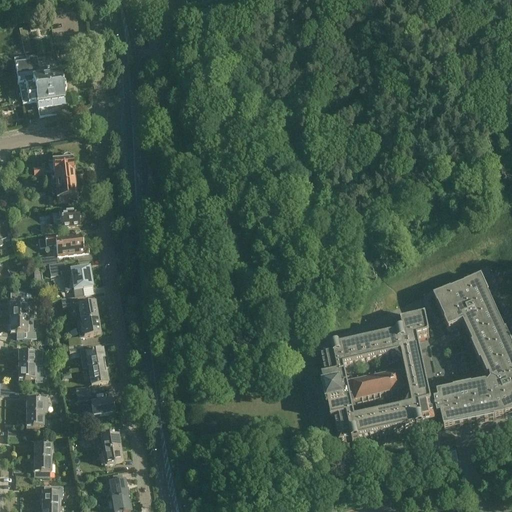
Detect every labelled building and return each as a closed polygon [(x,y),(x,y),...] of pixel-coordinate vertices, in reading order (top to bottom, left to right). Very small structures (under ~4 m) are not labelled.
[(7,9),(0,10),(0,25),(11,22),(7,9)] [(22,38),(23,46),(30,44),(28,37),(22,38)] [(36,104),(39,120),(67,115),(64,96),(67,91),(65,84),(61,81),(60,78),(50,80),(49,72),(40,74),(37,60),(28,62),(27,59),(14,61),(23,107),(36,104)] [(72,160),(72,159),(72,158),(71,158),(70,157),(69,156),(68,156),(66,156),(65,157),(64,157),(64,158),(63,158),(63,159),(63,160),(63,161),(63,162),(52,163),(53,171),(43,173),(43,170),(33,171),(34,178),(54,176),(73,174),(74,174),(72,160)] [(16,175),(13,163),(7,165),(10,177),(16,175)] [(4,178),(10,177),(7,165),(1,167),(4,178)] [(73,174),(54,176),(55,188),(75,186),(73,174)] [(12,183),(8,184),(11,195),(15,194),(15,193),(21,192),(19,187),(14,187),(12,183)] [(238,202),(225,184),(218,189),(231,206),(238,202)] [(75,186),(55,188),(58,207),(68,206),(67,200),(76,199),(75,186)] [(57,230),(56,227),(43,229),(44,237),(67,234),(66,229),(80,227),(78,213),(67,215),(67,213),(59,214),(61,229),(57,230)] [(48,267),(59,266),(59,260),(89,255),(88,247),(83,248),(81,236),(45,241),(46,249),(55,248),(57,258),(47,259),(48,267)] [(67,273),(66,265),(59,266),(48,267),(50,279),(61,278),(65,294),(66,295),(67,295),(68,294),(69,292),(73,292),(74,301),(83,299),(82,291),(92,290),(89,270),(67,273)] [(17,267),(7,273),(11,278),(20,272),(17,267)] [(437,398),(439,404),(432,405),(435,419),(441,417),(444,433),(505,420),(511,416),(511,346),(482,279),(434,301),(449,335),(464,328),(473,348),(472,349),(480,367),(481,366),(488,380),(490,380),(491,385),(488,389),(486,387),(437,398)] [(10,307),(10,321),(33,321),(34,301),(23,301),(23,295),(10,295),(10,307)] [(84,302),(74,303),(74,301),(60,303),(62,311),(70,310),(70,313),(76,312),(75,310),(78,310),(81,324),(98,321),(95,304),(84,306),(84,302)] [(33,321),(10,321),(10,335),(16,335),(16,342),(37,342),(35,335),(33,335),(33,321)] [(77,324),(79,340),(80,340),(80,341),(101,337),(98,321),(81,324),(77,324)] [(420,437),(418,430),(424,429),(424,426),(436,424),(435,419),(432,405),(418,342),(430,339),(426,321),(401,326),(403,335),(333,350),(333,353),(322,355),(326,379),(322,380),(324,392),(321,392),(325,411),(328,410),(331,422),(335,421),(340,444),(352,442),(353,444),(356,444),(357,450),(360,449),(360,450),(420,437)] [(68,342),(69,350),(82,348),(80,341),(80,340),(79,340),(68,342)] [(82,348),(69,350),(70,356),(79,354),(84,354),(83,353),(82,348)] [(18,368),(36,368),(42,368),(43,350),(31,350),(31,354),(18,354),(18,368)] [(82,372),(88,371),(106,368),(103,352),(86,354),(86,353),(83,353),(84,354),(79,354),(82,372)] [(35,382),(36,368),(18,368),(18,382),(35,382)] [(109,385),(106,368),(88,371),(91,388),(109,385)] [(75,392),(76,398),(90,395),(89,389),(75,392)] [(91,402),(90,395),(76,398),(78,405),(91,402)] [(26,401),(26,415),(44,416),(47,416),(48,398),(27,397),(26,401)] [(111,402),(91,405),(94,419),(99,418),(114,416),(111,402)] [(44,421),(44,416),(26,415),(26,432),(33,432),(33,429),(46,429),(46,421),(44,421)] [(103,448),(104,454),(120,451),(117,437),(111,438),(111,437),(99,439),(101,448),(103,448)] [(34,447),(34,461),(51,461),(53,461),(53,453),(51,453),(51,447),(34,447)] [(122,465),(120,451),(104,454),(105,460),(103,460),(104,469),(116,467),(116,466),(122,465)] [(456,451),(450,452),(452,464),(458,463),(456,451)] [(51,475),(51,461),(34,461),(34,475),(34,480),(50,480),(50,475),(51,475)] [(125,483),(119,483),(109,485),(109,486),(111,501),(128,498),(126,490),(127,490),(127,487),(126,487),(125,483)] [(42,507),(42,508),(59,509),(59,501),(63,501),(63,489),(45,489),(44,491),(44,494),(42,494),(42,498),(40,498),(40,507),(42,507)] [(129,511),(128,498),(111,501),(107,502),(108,511),(129,511)]
